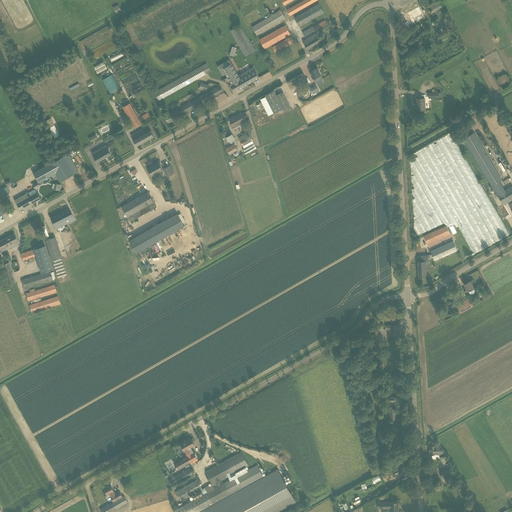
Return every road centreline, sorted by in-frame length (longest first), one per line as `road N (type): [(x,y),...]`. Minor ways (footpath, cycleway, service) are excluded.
road 1 (unclassified): [(0,232),(325,49),(365,8),(390,3)]
road 2 (unclassified): [(36,511),(348,335),(378,302),(407,296)]
road 3 (tertiary): [(407,296),(390,3)]
road 4 (tertiary): [(420,511),(407,296)]
